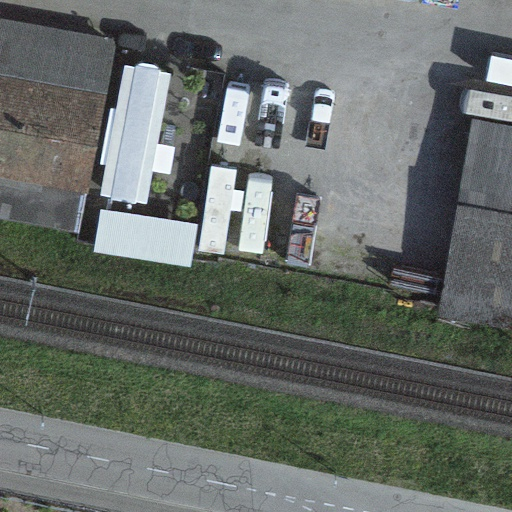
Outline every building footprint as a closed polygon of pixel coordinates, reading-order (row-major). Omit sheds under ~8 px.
[(0,212),(80,227),(115,33),(0,10),(0,212)] [(123,43),(164,52),(170,27),(128,18),(123,43)] [(192,20),(187,54),(228,61),(233,27),(192,20)] [(100,187),(148,196),(154,164),(171,167),(177,140),(159,137),(172,65),(125,56),(117,100),(112,99),(101,157),(106,158),(100,187)] [(511,117),(471,110),(434,314),(511,328),(511,117)] [(190,264),(197,217),(101,203),(94,250),(190,264)]
